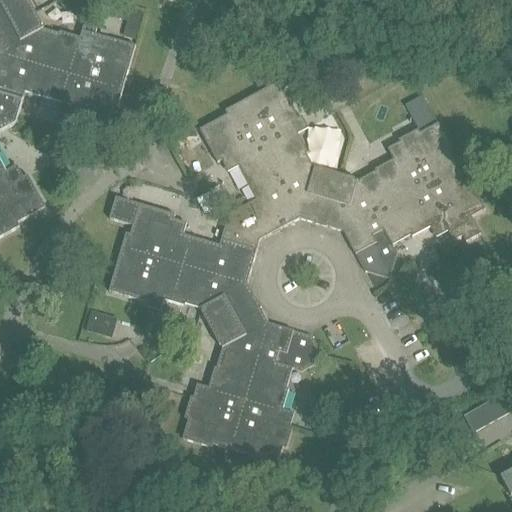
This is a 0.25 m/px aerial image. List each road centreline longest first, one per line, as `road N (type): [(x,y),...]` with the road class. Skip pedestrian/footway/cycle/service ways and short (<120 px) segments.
road 1 (residential): [(0,333),(62,223),(145,128),(197,0)]
road 2 (residential): [(335,511),(350,458),(385,421),(511,355)]
road 3 (residential): [(511,428),(386,511)]
